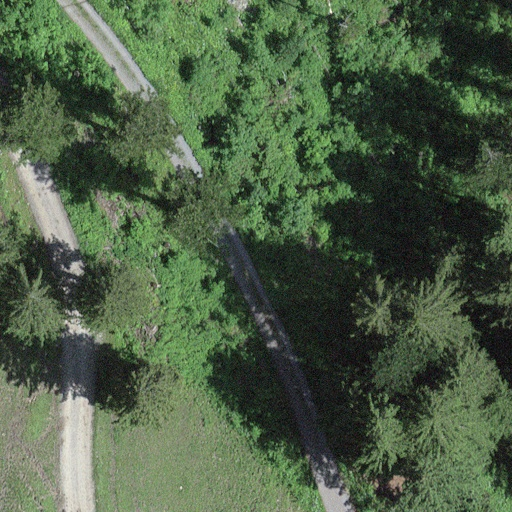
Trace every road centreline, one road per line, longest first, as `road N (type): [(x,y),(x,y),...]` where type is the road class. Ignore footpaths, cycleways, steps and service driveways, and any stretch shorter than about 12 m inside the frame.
road 1 (track): [(70,0),(153,101),(217,209),(281,336),(344,511)]
road 2 (track): [(85,511),(80,436),(88,315),(71,222),(0,99)]
